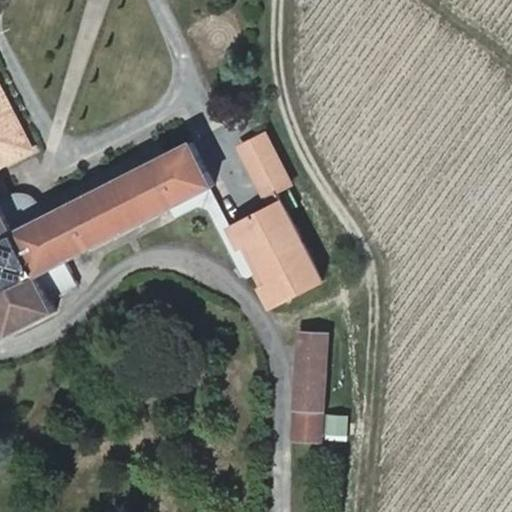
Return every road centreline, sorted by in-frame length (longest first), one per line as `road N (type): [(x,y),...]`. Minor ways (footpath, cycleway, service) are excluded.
road 1 (track): [(277,0),(279,89),(294,135),(368,256),(373,300),(358,511)]
road 2 (residential): [(278,511),(275,352),(231,283),(172,254),(148,254),(122,262),(93,311),(67,335),(30,352),(0,349)]
